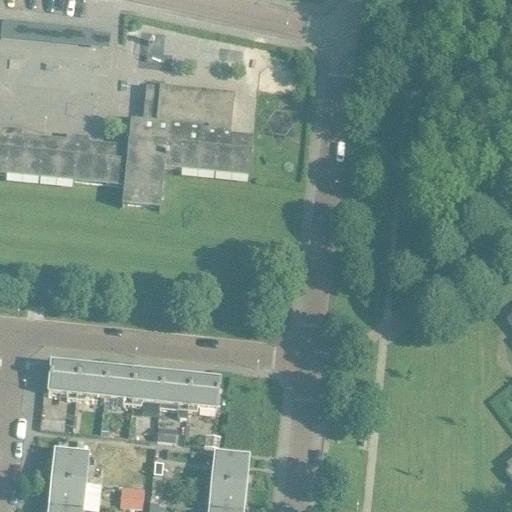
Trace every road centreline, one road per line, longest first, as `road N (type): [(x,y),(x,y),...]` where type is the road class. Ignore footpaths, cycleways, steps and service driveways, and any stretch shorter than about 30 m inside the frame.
road 1 (residential): [(307,360),(339,42)]
road 2 (residential): [(307,360),(13,333)]
road 3 (residential): [(339,42),(152,0)]
road 4 (residential): [(294,511),(307,360)]
road 5 (residential): [(0,477),(13,333)]
